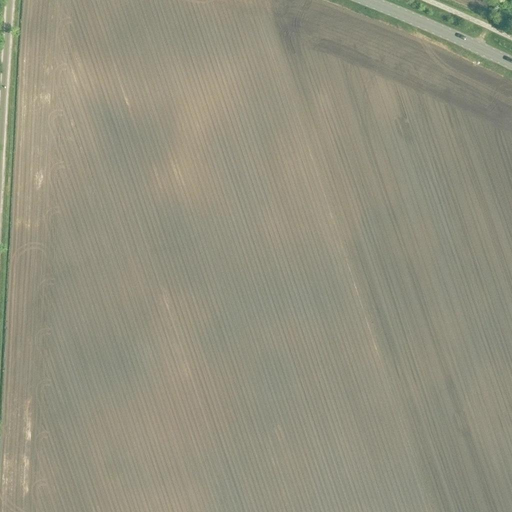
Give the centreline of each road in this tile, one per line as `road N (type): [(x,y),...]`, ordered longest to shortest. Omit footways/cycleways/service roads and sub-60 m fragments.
road 1 (unclassified): [(0,166),(10,0)]
road 2 (tertiary): [(511,64),(364,0)]
